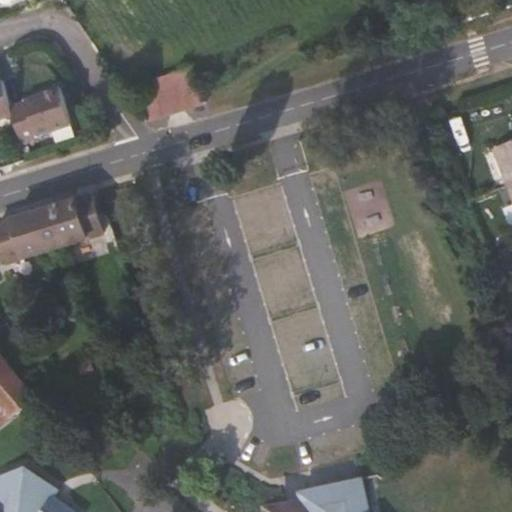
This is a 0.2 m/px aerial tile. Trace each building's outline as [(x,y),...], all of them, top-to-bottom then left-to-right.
[(0,0),(0,4),(13,13),(17,12),(24,0),(0,0)] [(146,123),(204,105),(201,95),(193,67),(135,86),(146,123)] [(0,120),(13,116),(11,110),(3,82),(0,82),(0,120)] [(28,105),(11,110),(13,116),(22,143),(72,127),(60,90),(27,101),(28,105)] [(511,144),(492,153),(507,191),(511,189),(511,144)] [(101,237),(89,197),(54,208),(66,247),(101,237)] [(66,247),(54,208),(32,214),(42,254),(66,247)] [(0,223),(0,242),(6,265),(42,254),(32,214),(0,223)] [(0,408),(11,422),(45,398),(42,394),(13,355),(0,338),(0,408)] [(0,408),(0,430),(11,422),(0,408)] [(73,511),(53,497),(58,489),(52,484),(43,480),(35,477),(27,475),(17,474),(9,474),(0,476),(0,511),(73,511)] [(370,511),(363,476),(299,491),(302,503),(303,511),(370,511)] [(265,511),(303,511),(302,503),(265,511)]
